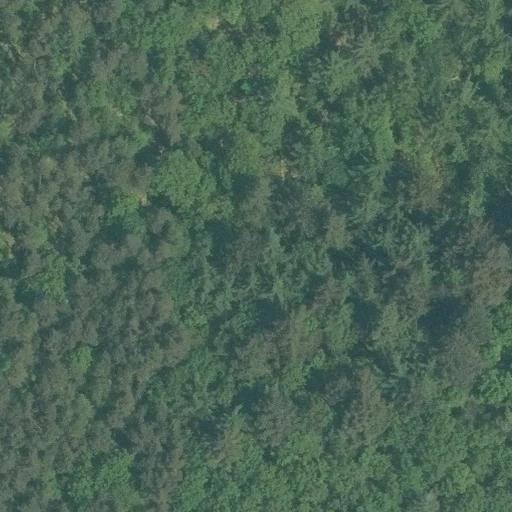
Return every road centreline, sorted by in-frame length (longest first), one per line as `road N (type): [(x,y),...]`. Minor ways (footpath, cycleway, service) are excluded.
road 1 (track): [(511,300),(0,301)]
road 2 (track): [(186,511),(188,300)]
